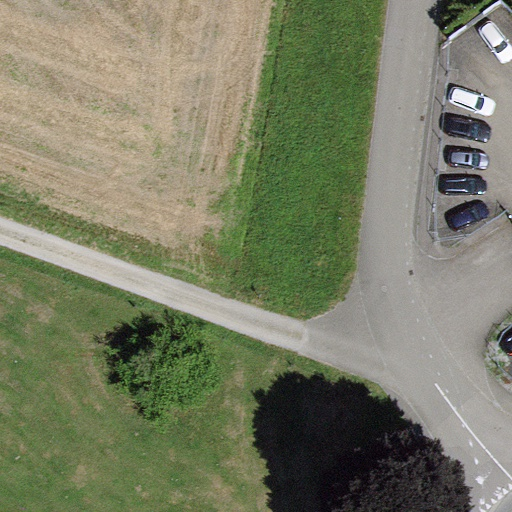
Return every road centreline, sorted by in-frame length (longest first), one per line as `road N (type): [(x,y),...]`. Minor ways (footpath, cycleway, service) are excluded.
road 1 (residential): [(414,0),(391,152),(395,324),(511,476)]
road 2 (track): [(395,324),(266,328),(0,228)]
